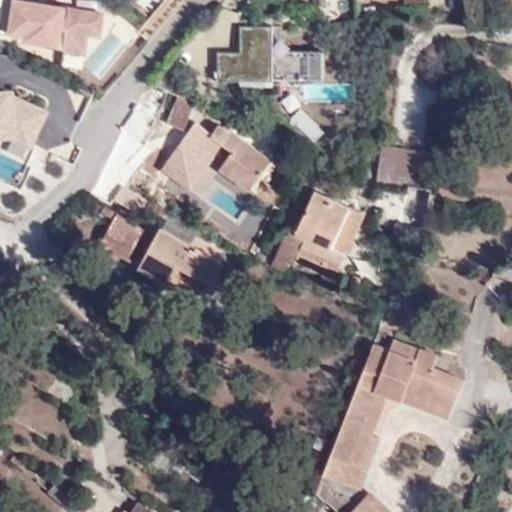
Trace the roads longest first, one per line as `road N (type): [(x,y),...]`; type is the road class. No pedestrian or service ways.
road 1 (residential): [(13,243),(79,192),(126,89),(202,0)]
road 2 (unknown): [(511,32),(452,34),(417,47),(403,140)]
